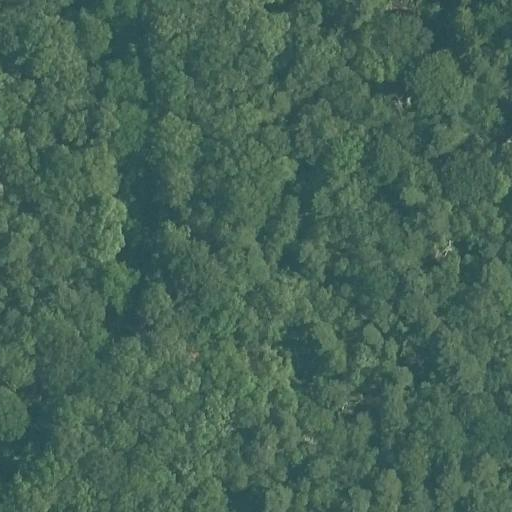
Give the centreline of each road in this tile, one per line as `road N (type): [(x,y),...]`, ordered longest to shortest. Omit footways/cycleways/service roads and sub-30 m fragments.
road 1 (track): [(145,335),(165,279),(169,229),(147,0)]
road 2 (track): [(5,511),(93,411),(145,335)]
road 3 (track): [(323,120),(511,125)]
